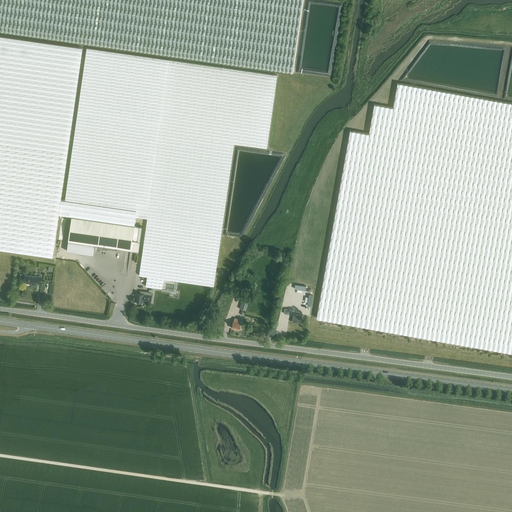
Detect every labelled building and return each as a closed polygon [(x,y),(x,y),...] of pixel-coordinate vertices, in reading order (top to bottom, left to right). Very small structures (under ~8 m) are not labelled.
[(0,0),(0,30),(293,72),(303,0),(0,0)] [(0,249),(53,257),(59,214),(61,200),(83,48),(0,35),(0,249)] [(87,48),(77,116),(268,143),(277,75),(87,48)] [(349,130),(316,318),(511,353),(511,102),(397,83),(393,107),(374,104),(368,133),(349,130)] [(61,200),(59,214),(135,225),(136,217),(143,218),(147,218),(139,275),(147,277),(146,286),(174,290),(175,281),(210,285),(214,286),(234,143),(267,148),(268,143),(77,116),(65,200),(61,200)] [(71,219),(68,241),(99,245),(99,246),(98,246),(117,249),(116,249),(116,248),(127,249),(128,246),(130,247),(129,250),(131,250),(139,251),(142,226),(139,226),(72,216),(71,219)] [(40,284),(42,276),(37,276),(37,277),(25,275),(25,279),(25,282),(33,284),(32,284),(36,285),(37,283),(40,284)] [(150,302),(151,302),(152,292),(141,291),(140,293),(136,293),(135,301),(143,302),(143,301),(150,302)] [(243,297),(240,309),(242,309),(240,314),(244,315),(245,310),(246,310),(246,309),(249,299),(243,297)] [(301,323),(302,315),(293,314),(292,322),(301,323)] [(239,330),(241,322),(238,322),(238,319),(234,318),(234,321),(233,321),(231,328),(239,330)]
